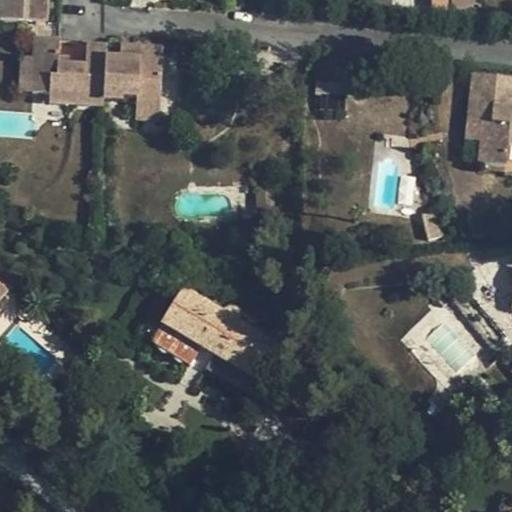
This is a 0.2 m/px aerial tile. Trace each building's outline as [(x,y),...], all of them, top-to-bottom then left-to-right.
[(0,0),(0,23),(46,25),(47,0),(0,0)] [(479,0),(429,0),(430,12),(480,9),(479,0)] [(160,109),(163,50),(132,48),(131,61),(120,60),(105,60),(106,47),(87,46),(86,68),(59,66),(60,42),(35,40),(34,60),(32,95),(50,96),(49,105),(103,107),(103,101),(122,102),(122,98),(137,99),(136,108),(160,109)] [(121,48),(120,60),(131,61),(132,48),(121,48)] [(19,94),(32,95),(34,60),(21,59),(19,94)] [(511,81),(473,78),(468,123),(484,124),(482,144),(479,165),(506,168),(509,147),(511,147),(511,81)] [(404,96),(373,98),(375,133),(406,132),(404,96)] [(160,109),(136,108),(136,121),(159,122),(160,109)] [(484,124),(468,123),(466,142),(482,144),(484,124)] [(257,193),(256,224),(275,224),(275,193),(257,193)] [(186,292),(185,291),(154,343),(190,364),(258,406),(268,390),(289,354),(241,325),(243,321),(243,318),(241,314),(238,311),(233,309),(229,310),(226,312),(224,315),(202,301),(201,300),(202,297),(202,295),(201,292),(198,289),(194,287),(190,288),(188,289),(186,292)] [(442,413),(447,406),(433,395),(427,402),(442,413)] [(370,452),(359,426),(333,436),(343,462),(370,452)]
